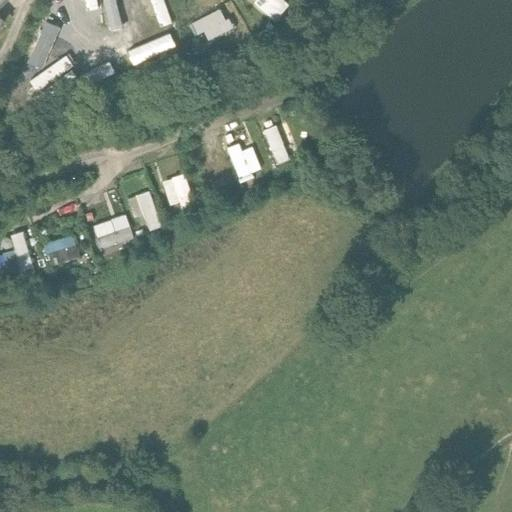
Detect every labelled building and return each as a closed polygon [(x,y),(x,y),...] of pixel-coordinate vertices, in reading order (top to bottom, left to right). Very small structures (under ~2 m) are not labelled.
[(291,0),(257,0),(278,18),(293,1),(291,0)] [(196,18),(202,29),(208,26),(212,35),(235,24),(225,4),(196,18)] [(287,146),(295,143),(289,124),(267,132),(278,167),(293,162),(287,146)] [(264,177),(257,150),(244,153),(242,145),(231,148),(241,184),(264,177)] [(202,159),(210,180),(218,176),(224,189),(235,185),(222,151),(202,159)] [(171,207),(184,204),(186,215),(197,212),(189,176),(165,181),(171,207)] [(136,219),(148,216),(152,232),(164,230),(154,193),(131,199),(136,219)] [(95,228),(104,252),(137,240),(128,216),(95,228)] [(0,266),(6,282),(38,270),(25,233),(12,238),(17,251),(0,257),(0,266)] [(47,246),(55,268),(83,257),(76,236),(47,246)]
